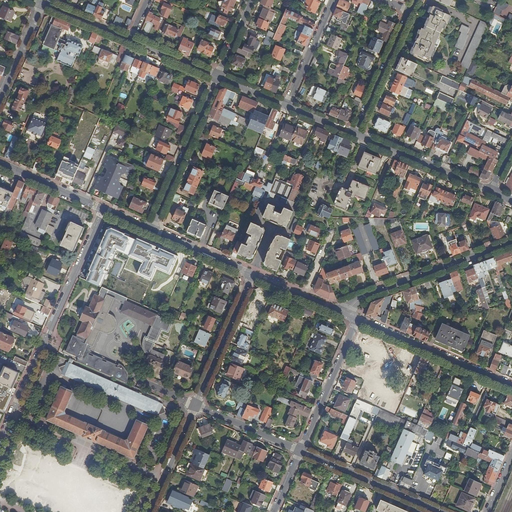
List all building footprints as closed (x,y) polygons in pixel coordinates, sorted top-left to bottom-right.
[(100,0),(96,0),(94,6),(89,4),(85,12),(94,16),(98,6),(100,0)] [(168,2),(163,0),(155,0),(164,4),(162,9),(164,9),(161,15),(168,18),(173,6),(171,5),(170,6),(166,5),(168,2)] [(273,0),(262,0),(260,4),(263,6),(258,18),(259,19),(269,23),(270,23),(276,11),(270,8),(273,0)] [(315,13),(320,2),(316,0),(307,0),(305,5),(307,6),(306,6),(308,7),(307,9),(315,13)] [(351,4),(340,0),(337,9),(347,13),(351,4)] [(368,5),(371,1),(369,0),(362,0),(362,3),(358,12),(365,15),(369,6),(368,5)] [(231,12),(234,7),(221,1),(219,2),(220,7),(231,12)] [(508,5),(499,1),(493,14),(500,17),(502,11),(505,10),(507,9),(508,7),(508,5)] [(102,8),(98,6),(94,16),(102,19),(104,14),(100,12),(102,8)] [(15,12),(3,7),(0,15),(0,17),(1,18),(2,17),(11,21),(15,12)] [(448,23),(450,17),(450,16),(449,16),(436,9),(437,8),(434,7),(433,7),(429,16),(430,16),(429,19),(430,20),(425,30),(422,29),(413,48),(414,49),(413,53),(413,54),(418,56),(418,57),(427,61),(428,61),(429,61),(435,46),(434,46),(445,22),(448,23)] [(349,25),(353,16),(350,14),(347,13),(337,9),(333,16),(338,18),(337,20),(349,25)] [(314,29),(316,24),(303,18),(303,17),(300,16),(300,15),(291,11),(291,12),(286,10),(284,14),(284,16),(288,18),(300,23),(301,24),(305,25),(314,29)] [(159,29),(164,18),(162,17),(161,19),(153,15),(149,13),(146,20),(155,23),(154,24),(156,25),(155,29),(158,30),(159,29)] [(493,14),(492,17),(504,23),(505,19),(500,17),(493,14)] [(71,24),(53,16),(50,24),(52,25),(45,41),(44,41),(43,42),(44,43),(43,45),(60,52),(57,61),(72,67),(77,55),(79,56),(83,46),(68,39),(67,42),(60,39),(61,36),(62,32),(64,32),(65,29),(68,31),(71,24)] [(118,26),(121,27),(124,19),(117,16),(114,24),(118,26)] [(228,19),(220,16),(216,23),(224,26),(225,23),(227,24),(228,19)] [(167,24),(168,20),(164,18),(159,29),(164,31),(163,33),(168,35),(169,34),(176,37),(179,30),(167,24)] [(266,30),(269,23),(259,19),(256,26),(266,30)] [(393,32),(397,24),(390,21),(387,20),(386,20),(383,19),(382,22),(381,22),(379,27),(393,32)] [(488,24),(482,21),(461,66),(468,69),(471,62),(473,59),(483,37),(488,24)] [(280,23),(279,27),(276,33),(274,38),(273,39),(280,42),(282,36),(281,35),(286,26),(284,25),(280,23)] [(312,33),(314,29),(305,25),(302,33),(311,37),(312,33)] [(466,34),(469,28),(462,25),(459,31),(461,32),(454,47),(461,50),(467,35),(466,34)] [(393,32),(379,27),(377,31),(382,33),(379,39),(383,41),(388,43),(390,38),(393,32)] [(221,33),(212,29),(209,36),(218,40),(218,39),(220,40),(221,36),(220,36),(221,33)] [(17,43),(20,36),(9,31),(7,36),(12,38),(11,43),(16,45),(17,43)] [(302,33),(297,31),(295,34),(300,36),(299,40),(298,43),(306,46),(307,44),(311,37),(302,33)] [(98,35),(93,33),(90,41),(94,43),(95,42),(98,35)] [(245,44),(243,50),(252,54),(254,48),(253,47),(258,36),(252,33),(250,38),(247,45),(245,44)] [(342,38),(332,34),(327,46),(337,50),(342,38)] [(383,41),(379,39),(374,37),(369,49),(375,51),(378,53),(383,41)] [(181,53),(189,56),(194,44),(188,41),(188,40),(184,38),(182,42),(181,42),(180,45),(180,46),(178,51),(181,53)] [(210,43),(202,40),(198,50),(202,52),(206,54),(211,55),(214,48),(208,46),(210,43)] [(127,47),(122,45),(119,52),(120,53),(117,61),(121,63),(127,47)] [(101,54),(99,58),(109,63),(110,62),(114,64),(118,56),(95,46),(93,51),(101,54)] [(285,50),(276,46),(272,56),(281,60),(285,50)] [(375,51),(369,49),(364,47),(363,51),(362,51),(360,56),(362,57),(358,66),(368,70),(370,69),(371,67),(370,64),(370,63),(369,63),(370,61),(371,61),(373,61),(375,56),(374,55),(375,51)] [(243,50),(239,48),(237,52),(247,56),(250,57),(252,54),(243,50)] [(348,54),(338,50),(336,55),(341,58),(339,63),(338,63),(337,63),(336,64),(336,65),(332,63),(331,63),(329,66),(330,68),(328,73),(339,78),(344,66),(349,55),(348,54)] [(131,66),(134,59),(126,55),(120,69),(128,72),(131,66)] [(246,59),(236,55),(232,64),(242,69),(246,59)] [(318,57),(315,56),(311,66),(317,69),(319,64),(316,63),(318,58),(318,57)] [(403,58),(397,70),(412,77),(413,76),(412,76),(418,64),(403,58)] [(139,75),(145,63),(136,59),(131,71),(139,75)] [(468,69),(467,72),(472,75),(477,65),(471,62),(468,69)] [(160,70),(145,63),(139,75),(139,76),(144,78),(146,75),(147,72),(154,75),(153,78),(152,79),(155,80),(156,79),(159,71),(160,70)] [(281,66),(274,63),(272,69),(276,70),(274,75),(273,77),(267,74),(261,86),(264,87),(271,90),(277,75),(279,71),(281,66)] [(290,69),(281,66),(279,71),(288,75),(290,69)] [(344,66),(339,78),(344,80),(346,77),(348,77),(350,73),(348,72),(349,69),(344,66)] [(163,73),(159,71),(156,79),(169,84),(172,76),(168,75),(168,74),(163,72),(163,73)] [(398,74),(395,82),(403,86),(407,78),(398,74)] [(277,75),(271,90),(276,92),(281,82),(278,81),(280,77),(277,75)] [(461,84),(443,76),(440,82),(458,91),(459,89),(461,84)] [(465,76),(461,84),(459,89),(464,92),(466,85),(506,104),(510,97),(501,93),(465,76)] [(200,85),(189,81),(186,89),(196,94),(200,85)] [(403,86),(395,82),(394,83),(392,82),(390,86),(392,87),(391,90),(405,97),(409,88),(403,86)] [(328,98),(330,93),(328,93),(328,92),(322,89),(322,88),(312,84),(308,95),(324,102),(326,97),(328,98)] [(505,86),(501,93),(510,97),(511,98),(511,85),(511,87),(508,85),(505,86)] [(367,89),(358,86),(355,94),(363,98),(367,89)] [(29,92),(21,88),(19,93),(21,94),(18,100),(17,99),(12,109),(20,112),(29,92)] [(234,99),(237,93),(225,89),(220,90),(219,94),(216,99),(222,102),(222,103),(224,103),(226,104),(229,97),(234,99)] [(148,97),(159,102),(162,96),(151,91),(148,97)] [(455,99),(439,92),(436,99),(452,106),(455,99)] [(68,103),(72,95),(67,93),(63,101),(68,103)] [(387,94),(384,102),(393,106),(396,98),(387,94)] [(255,112),(258,103),(243,96),(239,107),(252,112),(254,113),(255,112)] [(478,98),(472,96),(468,103),(474,106),(478,98)] [(193,101),(184,97),(181,105),(189,109),(193,101)] [(225,104),(224,103),(222,103),(222,102),(216,99),(214,103),(213,107),(222,111),(224,108),(225,104)] [(452,106),(436,99),(433,105),(448,112),(452,106)] [(331,110),(329,114),(331,115),(338,118),(342,108),(332,104),(330,109),(331,110)] [(389,116),(392,108),(383,104),(380,112),(389,116)] [(487,119),(492,110),(482,105),(477,114),(487,119)] [(222,111),(213,107),(210,115),(207,120),(212,122),(213,119),(218,121),(218,120),(229,125),(231,121),(229,120),(230,119),(221,114),(222,111)] [(342,108),(338,118),(342,120),(346,121),(346,120),(348,120),(349,117),(351,118),(353,115),(351,114),(352,112),(350,111),(346,109),(342,107),(342,108)] [(248,127),(249,126),(251,121),(249,120),(224,108),(222,111),(221,114),(230,119),(248,127)] [(186,132),(188,128),(179,124),(181,119),(180,119),(182,113),(172,109),(166,123),(179,129),(186,132)] [(273,129),(280,112),(278,111),(273,109),(269,118),(266,126),(273,129)] [(511,114),(511,115),(503,110),(499,120),(511,126),(511,114)] [(263,132),(266,126),(269,118),(255,112),(254,113),(251,121),(249,126),(263,132)] [(409,114),(408,113),(403,124),(407,125),(412,115),(409,114)] [(386,132),(390,123),(378,117),(374,126),(386,132)] [(48,124),(33,118),(28,130),(33,132),(33,133),(37,135),(37,134),(42,137),(48,124)] [(497,120),(491,118),(488,123),(494,126),(497,120)] [(8,121),(6,120),(3,128),(11,132),(15,121),(9,119),(8,121)] [(482,127),(467,120),(457,140),(464,144),(471,147),(478,150),(482,143),(483,141),(484,138),(470,131),(472,128),(479,132),(482,127)] [(118,125),(117,124),(114,130),(125,135),(124,138),(129,140),(133,131),(118,125)] [(296,129),(284,124),(279,135),(291,140),(296,129)] [(401,135),(404,127),(397,124),(393,132),(401,135)] [(156,136),(166,141),(169,135),(170,136),(172,130),(161,125),(156,136)] [(221,129),(214,125),(210,135),(218,138),(220,134),(224,136),(227,131),(221,129)] [(415,138),(419,129),(411,125),(407,134),(415,138)] [(301,129),(297,127),(296,129),(291,140),(302,145),(308,132),(301,129)] [(326,143),(330,133),(323,130),(317,127),(314,135),(316,136),(317,135),(319,136),(318,138),(319,139),(320,136),(322,137),(320,140),(326,143)] [(10,134),(0,129),(0,136),(7,140),(10,134)] [(427,135),(426,137),(423,144),(430,147),(436,133),(435,132),(431,130),(429,131),(427,135)] [(444,133),(440,131),(435,141),(437,142),(437,143),(438,144),(437,147),(447,152),(448,150),(450,145),(451,143),(446,141),(447,138),(443,136),(444,133)] [(207,141),(209,136),(202,133),(199,138),(207,141)] [(509,140),(494,133),(492,137),(507,144),(509,140)] [(420,134),(417,141),(423,144),(426,137),(420,134)] [(332,144),(340,148),(344,138),(336,135),(332,144)] [(14,136),(5,157),(10,160),(20,138),(14,136)] [(61,141),(52,137),(49,144),(58,148),(61,141)] [(77,172),(91,141),(83,138),(73,162),(71,167),(66,165),(61,175),(73,180),(77,172)] [(347,151),(351,141),(344,138),(340,148),(347,151)] [(170,146),(157,140),(154,148),(167,154),(170,146)] [(482,143),(478,150),(498,161),(501,154),(485,146),(483,145),(484,144),(482,143)] [(202,155),(211,158),(216,147),(207,144),(202,155)] [(478,150),(471,147),(468,153),(479,158),(480,157),(486,160),(486,159),(489,160),(483,172),(471,167),(469,173),(485,180),(489,179),(493,170),(498,161),(478,150)] [(376,174),(382,160),(364,153),(359,166),(376,174)] [(295,164),(297,159),(285,154),(282,162),(281,164),(286,166),(287,162),(290,164),(291,162),(295,164)] [(133,175),(137,167),(120,160),(109,155),(104,167),(107,168),(108,171),(105,177),(103,178),(100,176),(94,188),(119,199),(124,187),(121,185),(120,181),(122,175),(126,173),(129,175),(130,174),(133,175)] [(166,161),(152,155),(148,165),(161,171),(163,167),(161,166),(162,164),(164,165),(166,161)] [(229,175),(231,170),(229,169),(208,160),(206,165),(215,169),(229,175)] [(315,167),(317,163),(310,160),(308,164),(309,164),(312,167),(314,168),(315,169),(315,167)] [(404,178),(409,166),(395,160),(392,167),(396,169),(395,172),(397,173),(396,175),(398,175),(398,176),(404,178)] [(33,169),(38,172),(41,164),(36,162),(33,169)] [(411,174),(414,168),(409,166),(404,178),(404,179),(407,181),(404,189),(410,191),(411,188),(416,191),(418,185),(419,185),(422,178),(411,174)] [(194,167),(191,175),(200,179),(204,171),(194,167)] [(73,180),(73,181),(83,186),(87,176),(77,172),(73,180)] [(246,173),(242,180),(266,190),(270,192),(273,184),(269,182),(267,186),(263,185),(264,183),(253,178),(252,181),(248,179),(250,175),(246,173)] [(291,181),(289,181),(288,180),(287,183),(294,186),(288,200),(294,202),(301,205),(303,206),(304,203),(299,201),(299,202),(294,200),(296,195),(298,196),(301,190),(299,190),(304,176),(298,174),(295,173),(295,174),(291,181)] [(191,175),(187,182),(197,186),(200,179),(191,175)] [(155,181),(146,177),(142,185),(153,190),(155,184),(154,183),(155,181)] [(229,196),(226,203),(231,205),(237,191),(235,191),(238,183),(244,186),(244,187),(254,191),(253,195),(262,199),(263,196),(266,190),(242,180),(237,178),(229,196)] [(266,190),(263,196),(267,198),(268,195),(274,197),(275,194),(282,197),(281,201),(293,205),(294,202),(288,200),(294,186),(287,183),(279,179),(276,178),(273,184),(270,192),(266,190)] [(365,199),(370,187),(353,180),(348,191),(343,189),(344,188),(342,187),(335,205),(346,210),(351,198),(353,198),(354,198),(355,197),(356,195),(365,199)] [(22,182),(19,181),(13,193),(7,207),(7,208),(12,210),(20,192),(21,193),(23,189),(25,184),(22,182)] [(197,186),(187,182),(184,190),(194,194),(197,186)] [(423,184),(418,196),(425,199),(427,199),(432,186),(428,184),(427,186),(423,184)] [(31,187),(28,185),(23,197),(23,198),(22,201),(25,203),(29,194),(31,195),(30,196),(32,196),(26,212),(29,214),(39,190),(31,187)] [(0,203),(7,207),(13,193),(1,187),(0,189),(0,200),(1,201),(0,201),(0,203)] [(429,201),(439,206),(440,204),(441,201),(445,191),(441,190),(441,189),(437,188),(436,189),(435,192),(433,191),(429,201)] [(39,190),(29,214),(24,225),(23,227),(27,227),(30,228),(36,212),(40,206),(46,193),(39,190)] [(210,203),(224,209),(226,203),(229,196),(215,190),(210,203)] [(447,205),(451,194),(445,191),(441,201),(446,203),(445,204),(447,205)] [(175,193),(172,200),(177,203),(180,195),(175,193)] [(453,206),(457,197),(451,194),(447,205),(448,205),(449,204),(453,206)] [(59,199),(52,196),(48,205),(48,208),(49,209),(48,213),(53,215),(55,211),(51,209),(53,205),(56,206),(59,199)] [(461,200),(472,205),(474,199),(466,196),(465,198),(462,197),(461,200)] [(148,203),(135,197),(130,208),(143,213),(148,203)] [(274,209),(276,205),(269,202),(263,216),(267,218),(266,219),(271,221),(271,220),(278,223),(278,224),(283,226),(283,225),(287,226),(294,210),(285,206),(282,212),(274,209)] [(500,216),(504,206),(496,202),(488,221),(491,221),(494,214),(500,216)] [(256,213),(255,215),(259,217),(264,205),(260,203),(257,210),(256,213)] [(369,218),(371,218),(373,214),(380,217),(381,216),(384,217),(387,209),(375,204),(374,206),(373,206),(373,207),(374,207),(373,209),(369,208),(365,218),(369,218)] [(485,220),(489,210),(476,204),(470,218),(475,220),(477,217),(485,220)] [(323,215),(330,217),(333,209),(322,205),(318,214),(323,216),(323,215)] [(182,223),(188,209),(185,207),(183,212),(177,209),(173,218),(177,220),(177,221),(182,223)] [(53,215),(48,213),(43,210),(36,226),(40,228),(46,231),(49,225),(53,215)] [(436,224),(439,224),(439,230),(445,230),(445,226),(445,214),(438,214),(437,221),(436,221),(436,224)] [(193,219),(187,232),(201,238),(206,227),(207,227),(208,226),(207,226),(207,225),(193,219)] [(290,231),(294,232),(297,225),(298,223),(299,220),(295,219),(290,231)] [(84,228),(72,222),(61,246),(73,251),(84,228)] [(261,226),(252,222),(247,232),(253,234),(252,236),(250,236),(249,239),(248,239),(246,242),(247,242),(247,243),(249,244),(248,245),(243,243),(238,253),(247,257),(250,258),(253,257),(254,254),(255,254),(257,250),(262,238),(264,234),(263,233),(264,230),(263,228),(260,227),(261,226)] [(375,252),(380,250),(378,244),(376,239),(371,225),(371,224),(365,226),(375,252)] [(55,228),(49,225),(46,231),(45,233),(51,236),(55,228)] [(234,241),(238,230),(227,225),(225,229),(222,236),(234,241)] [(297,225),(294,232),(300,235),(303,228),(297,225)] [(317,236),(320,229),(311,225),(308,233),(317,236)] [(491,229),(495,240),(506,236),(501,225),(491,229)] [(0,226),(0,230),(16,237),(18,238),(20,234),(5,228),(0,226)] [(157,269),(170,275),(179,256),(112,227),(107,229),(85,279),(102,286),(117,252),(142,263),(136,275),(152,281),(157,269)] [(361,252),(362,255),(369,253),(359,227),(353,229),(356,238),(361,252)] [(341,232),(345,242),(353,239),(350,229),(341,232)] [(391,235),(395,247),(407,243),(402,230),(391,235)] [(20,234),(18,238),(31,243),(39,247),(42,241),(21,232),(20,234)] [(268,267),(277,270),(280,264),(282,260),(276,258),(277,256),(279,257),(281,253),(282,254),(283,251),(282,250),(280,249),(281,247),(286,249),(291,239),(282,235),(282,236),(279,235),(276,236),(275,238),(273,243),(272,243),(267,254),(268,255),(266,259),(265,262),(266,265),(269,266),(268,267)] [(433,248),(428,235),(413,241),(417,253),(433,248)] [(8,254),(14,242),(7,239),(1,251),(8,254)] [(316,253),(320,244),(311,240),(309,243),(307,249),(316,253)] [(459,245),(461,252),(468,250),(470,249),(466,240),(459,243),(460,244),(459,245)] [(238,241),(232,256),(234,257),(236,258),(238,253),(243,243),(238,241)] [(39,247),(31,243),(28,248),(47,256),(49,251),(39,247)] [(450,246),(454,255),(461,252),(459,245),(457,246),(456,244),(453,245),(450,246)] [(336,249),(340,260),(346,258),(351,256),(347,246),(336,249)] [(380,250),(385,261),(386,265),(389,264),(389,265),(398,262),(396,258),(394,253),(392,248),(385,251),(384,248),(380,250)] [(511,250),(507,253),(494,257),(500,274),(501,277),(503,281),(505,280),(501,270),(503,269),(501,264),(506,263),(507,265),(509,264),(508,262),(510,261),(511,262),(511,261),(511,250)] [(282,260),(280,264),(284,266),(283,266),(288,268),(289,268),(293,269),(297,260),(290,257),(291,253),(286,251),(282,260)] [(483,262),(473,265),(474,268),(478,279),(485,276),(485,275),(487,274),(486,271),(496,267),(497,271),(497,272),(498,275),(500,274),(494,257),(483,262)] [(62,264),(53,260),(47,272),(57,276),(58,273),(60,273),(62,268),(61,268),(62,264)] [(356,263),(349,265),(353,275),(364,271),(361,261),(359,262),(356,263)] [(378,276),(389,272),(386,265),(385,261),(384,262),(384,263),(375,267),(378,276)] [(185,264),(182,271),(192,276),(196,267),(186,262),(185,264)] [(298,262),(294,271),(304,275),(308,266),(298,262)] [(349,265),(326,274),(329,279),(330,283),(353,275),(349,265)] [(314,290),(315,292),(321,295),(329,298),(336,298),(331,285),(329,286),(327,285),(328,285),(327,284),(326,283),(326,284),(323,284),(324,280),(329,279),(326,274),(324,267),(316,286),(313,285),(312,289),(314,290)] [(478,279),(474,268),(465,271),(469,282),(478,279)] [(208,284),(214,272),(207,269),(207,271),(204,270),(200,280),(208,284)] [(457,271),(450,274),(452,279),(456,289),(457,292),(463,290),(459,280),(460,279),(457,271)] [(42,286),(46,278),(31,272),(29,277),(23,279),(25,286),(28,285),(30,286),(31,288),(30,291),(28,292),(25,298),(39,304),(40,300),(42,301),(46,293),(41,291),(42,288),(42,286)] [(220,290),(229,294),(232,286),(234,287),(236,282),(224,277),(222,282),(223,282),(220,290)] [(456,289),(452,279),(448,280),(448,281),(440,284),(443,294),(452,291),(456,289)] [(78,345),(91,351),(91,350),(90,349),(91,346),(94,347),(102,329),(105,330),(107,331),(109,331),(111,330),(113,328),(115,326),(115,325),(115,323),(114,321),(114,319),(112,318),(108,316),(116,298),(121,300),(120,301),(125,303),(122,312),(153,325),(154,324),(157,325),(161,316),(127,301),(128,298),(112,291),(110,290),(102,287),(100,292),(101,292),(99,296),(95,294),(89,307),(86,306),(80,320),(83,321),(78,334),(78,335),(77,337),(74,335),(70,342),(78,345)] [(409,289),(413,301),(414,304),(416,304),(416,305),(421,305),(421,304),(422,304),(421,299),(419,300),(415,287),(409,289)] [(477,290),(484,308),(489,308),(489,307),(483,292),(482,288),(477,290)] [(409,289),(403,291),(407,304),(413,301),(409,289)] [(492,306),(486,291),(483,292),(489,307),(492,306)] [(257,294),(252,305),(261,309),(263,309),(266,300),(265,300),(268,295),(261,292),(260,292),(259,293),(258,292),(258,294),(257,294)] [(224,308),(227,302),(216,297),(211,309),(222,313),(223,312),(224,310),(224,308)] [(376,319),(385,298),(383,298),(372,302),(366,315),(376,319)] [(23,304),(20,303),(15,314),(23,318),(27,309),(24,308),(25,306),(23,305),(23,304)] [(285,319),(289,310),(273,304),(269,314),(284,321),(285,319)] [(49,315),(52,310),(44,306),(41,312),(49,315)] [(312,316),(312,315),(314,310),(305,306),(302,312),(312,316)] [(416,309),(415,311),(423,314),(424,308),(415,306),(416,309)] [(416,309),(412,309),(412,313),(414,314),(413,317),(420,320),(423,314),(415,311),(416,309)] [(20,319),(5,312),(3,315),(18,322),(20,319)] [(211,331),(216,319),(210,316),(206,325),(205,328),(211,331)] [(406,317),(400,330),(413,335),(417,327),(410,323),(411,320),(406,317)] [(30,328),(16,321),(12,330),(26,336),(30,328)] [(240,322),(239,326),(247,330),(255,333),(256,329),(240,322)] [(319,330),(331,336),(334,329),(322,323),(319,330)] [(470,335),(442,323),(436,338),(440,340),(440,341),(459,350),(460,349),(464,350),(465,350),(465,349),(464,349),(470,335)] [(417,327),(413,335),(417,337),(420,338),(424,329),(417,327)] [(209,338),(211,334),(201,329),(195,342),(199,344),(198,346),(206,349),(211,338),(209,338)] [(431,333),(424,329),(420,338),(423,339),(427,341),(431,333)] [(498,336),(485,331),(480,343),(481,344),(477,353),(487,357),(491,348),(492,348),(498,336)] [(15,339),(2,333),(0,336),(0,348),(9,352),(15,339)] [(240,339),(238,345),(248,349),(250,344),(245,342),(248,336),(242,334),(241,337),(241,338),(241,339),(240,339)] [(310,350),(321,354),(324,348),(322,348),(324,344),(325,344),(328,338),(317,334),(310,350)] [(374,355),(375,356),(375,355),(379,347),(382,339),(376,337),(370,351),(371,352),(369,355),(373,356),(374,355)] [(78,361),(127,383),(129,379),(128,376),(127,372),(125,368),(122,365),(120,363),(118,367),(116,366),(117,364),(107,360),(107,362),(103,360),(103,358),(94,354),(93,356),(89,354),(91,351),(78,345),(70,342),(66,352),(79,358),(78,361)] [(507,354),(510,345),(504,342),(501,351),(507,354)] [(248,349),(238,345),(232,359),(243,364),(249,350),(248,349)] [(379,347),(375,355),(392,363),(391,364),(393,365),(393,363),(397,355),(379,347)] [(397,355),(393,363),(399,366),(405,350),(400,347),(397,355)] [(153,350),(151,355),(160,359),(162,354),(153,350)] [(350,353),(347,360),(352,362),(355,355),(350,353)] [(160,359),(151,355),(150,354),(148,360),(152,362),(152,363),(156,364),(157,364),(161,366),(163,360),(165,355),(162,354),(160,359)] [(422,357),(416,354),(409,370),(413,372),(413,374),(414,375),(422,357)] [(490,368),(495,370),(501,356),(496,354),(490,368)] [(27,367),(28,362),(15,356),(13,361),(27,367)] [(422,357),(414,375),(417,376),(417,378),(421,380),(429,360),(422,357)] [(142,409),(145,410),(154,414),(158,416),(163,404),(72,364),(74,360),(70,358),(68,363),(66,365),(62,374),(75,379),(78,381),(142,409)] [(314,378),(317,379),(323,364),(316,361),(309,376),(314,378)] [(175,372),(188,378),(193,368),(179,362),(175,372)] [(244,368),(234,364),(229,375),(240,379),(244,368)] [(6,366),(0,380),(0,382),(4,384),(12,387),(19,372),(6,366)] [(283,382),(285,383),(291,368),(289,368),(289,367),(287,366),(283,376),(285,377),(283,382)] [(314,378),(309,376),(307,375),(299,395),(306,398),(314,378)] [(347,378),(345,383),(355,388),(356,386),(355,386),(356,382),(347,378)] [(459,387),(462,380),(456,378),(447,397),(454,399),(455,398),(459,400),(464,389),(459,387)] [(218,395),(225,398),(230,386),(230,385),(230,384),(229,384),(230,382),(225,380),(223,383),(218,395)] [(355,388),(345,383),(342,389),(352,393),(353,389),(354,389),(355,388)] [(8,397),(12,387),(4,384),(2,390),(5,391),(4,395),(8,397)] [(97,442),(134,458),(148,425),(140,421),(137,420),(129,440),(126,441),(106,432),(85,422),(85,423),(66,414),(65,411),(73,392),(70,390),(62,387),(48,420),(84,436),(84,437),(97,442)] [(477,405),(481,395),(471,391),(467,400),(477,405)] [(335,406),(345,411),(350,400),(340,395),(335,406)] [(292,406),(310,414),(312,410),(306,408),(307,407),(304,406),(303,406),(279,396),(277,400),(292,406)] [(355,403),(362,406),(371,410),(373,406),(357,399),(355,403)] [(500,405),(487,399),(484,407),(485,407),(484,408),(485,409),(486,410),(487,410),(487,411),(489,412),(490,410),(493,411),(492,413),(496,414),(500,405)] [(240,409),(238,415),(242,418),(248,405),(239,402),(237,408),(240,409)] [(466,404),(462,402),(453,423),(458,426),(467,405),(466,404)] [(350,417),(356,420),(362,406),(355,403),(350,417)] [(248,405),(242,418),(252,421),(253,417),(251,416),(253,413),(257,415),(260,410),(248,405)] [(298,413),(308,418),(310,414),(292,406),(288,414),(290,415),(286,424),(293,428),(297,418),(296,418),(298,413)] [(327,406),(325,411),(340,417),(342,413),(327,406)] [(380,409),(377,416),(398,425),(398,423),(405,426),(407,421),(396,416),(380,409)] [(427,425),(430,427),(435,415),(431,413),(430,414),(428,413),(429,412),(428,411),(424,409),(417,425),(422,427),(423,423),(424,423),(425,423),(425,422),(428,423),(427,425)] [(341,424),(346,426),(350,417),(345,415),(344,419),(341,424)] [(346,426),(340,438),(347,441),(357,420),(356,420),(350,417),(346,426)] [(495,417),(493,423),(503,427),(505,422),(495,417)] [(267,423),(265,427),(269,429),(273,420),(269,418),(268,420),(267,423)] [(382,478),(386,480),(390,470),(393,471),(397,462),(402,464),(406,454),(411,442),(414,434),(425,438),(429,430),(422,427),(417,425),(407,421),(405,426),(395,450),(392,457),(391,459),(388,465),(382,478)] [(214,434),(210,424),(197,429),(201,438),(210,435),(214,434)] [(328,447),(333,448),(338,436),(325,431),(321,441),(329,445),(328,447)] [(468,447),(480,453),(482,448),(469,442),(467,445),(466,445),(471,433),(469,432),(468,435),(463,445),(468,447)] [(446,438),(455,441),(463,445),(468,435),(464,433),(461,439),(448,433),(446,438)] [(343,451),(356,457),(359,449),(351,445),(353,441),(349,439),(347,443),(343,451)] [(241,446),(228,440),(223,451),(236,457),(241,446)] [(236,457),(241,459),(244,451),(249,453),(248,455),(253,457),(257,448),(252,446),(253,445),(243,441),(241,446),(236,457)] [(452,447),(465,454),(465,453),(468,447),(463,445),(455,441),(452,447)] [(411,442),(406,454),(412,457),(417,444),(411,442)] [(257,448),(253,457),(263,462),(268,451),(257,447),(257,448)] [(390,457),(392,457),(395,450),(388,447),(385,454),(390,457)] [(484,478),(494,482),(499,470),(502,463),(480,453),(468,447),(465,453),(465,454),(477,459),(478,457),(491,462),(484,478)] [(480,453),(502,463),(505,456),(490,450),(489,452),(484,450),(484,451),(482,450),(483,448),(482,447),(482,448),(480,453)] [(193,459),(191,463),(192,463),(204,469),(210,455),(197,449),(195,454),(193,459)] [(364,465),(371,468),(371,467),(375,468),(380,457),(376,455),(377,453),(374,452),(375,452),(373,451),(370,450),(369,452),(366,450),(361,462),(364,463),(364,465)] [(279,461),(282,456),(276,454),(274,457),(273,456),(268,468),(279,472),(283,463),(279,461)] [(445,474),(447,468),(441,465),(440,467),(433,464),(434,462),(427,460),(425,465),(428,466),(424,474),(427,475),(426,478),(427,479),(428,480),(431,481),(432,482),(434,481),(435,480),(436,479),(439,480),(442,473),(445,474)] [(378,477),(382,478),(388,465),(384,462),(378,477)] [(204,469),(192,463),(187,475),(200,480),(205,469),(204,469)] [(301,483),(310,487),(312,482),(311,481),(313,476),(304,473),(302,478),(303,478),(301,483)] [(409,490),(413,481),(412,481),(404,477),(400,486),(409,490)] [(273,482),(264,478),(260,487),(268,491),(269,487),(271,487),(273,482)] [(466,492),(477,496),(479,490),(477,489),(480,483),(470,478),(467,485),(468,485),(466,492)] [(227,479),(222,490),(227,492),(232,481),(227,479)] [(183,485),(180,491),(194,497),(199,486),(186,481),(184,485),(183,485)] [(338,496),(340,491),(339,490),(341,486),(337,485),(331,482),(328,492),(338,496)] [(184,508),(189,498),(174,491),(173,491),(172,493),(171,494),(170,496),(169,498),(169,500),(169,502),(173,504),(173,505),(179,507),(179,506),(184,508)] [(266,496),(257,491),(253,499),(252,499),(251,502),(261,506),(266,496)] [(346,506),(351,494),(343,491),(338,502),(339,502),(336,508),(341,510),(342,508),(344,510),(346,505),(346,506)] [(457,506),(470,511),(475,499),(463,493),(457,506)] [(315,511),(321,496),(317,494),(310,509),(314,511),(315,511)] [(364,502),(359,500),(355,511),(357,511),(365,511),(369,502),(369,501),(368,500),(366,499),(365,500),(364,502)] [(211,511),(213,511),(215,506),(201,500),(200,503),(209,507),(209,508),(211,511)] [(381,511),(409,511),(381,500),(377,510),(381,511)] [(240,511),(250,511),(253,506),(245,503),(240,511)]
